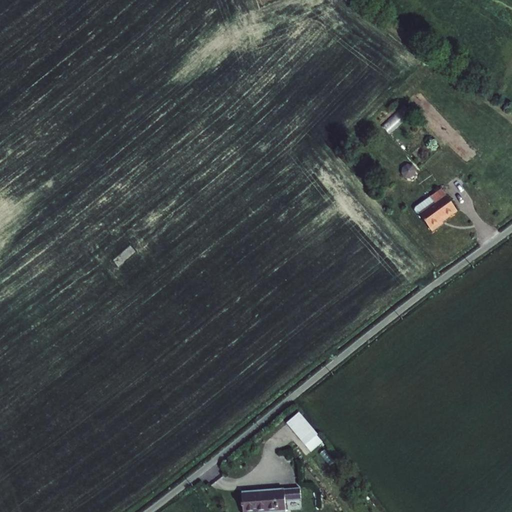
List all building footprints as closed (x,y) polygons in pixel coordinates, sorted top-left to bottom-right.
[(382,127),(391,134),(411,112),(402,104),(382,127)] [(410,162),(400,169),(407,180),(417,173),(410,162)] [(433,232),(443,224),(440,220),(456,208),(442,189),(428,199),(433,207),(421,216),(433,232)] [(318,434),(302,414),(290,423),(306,443),(318,434)] [(286,491),(246,495),(247,511),(288,511),(288,505),(303,504),(302,492),(286,494),(286,491)]
